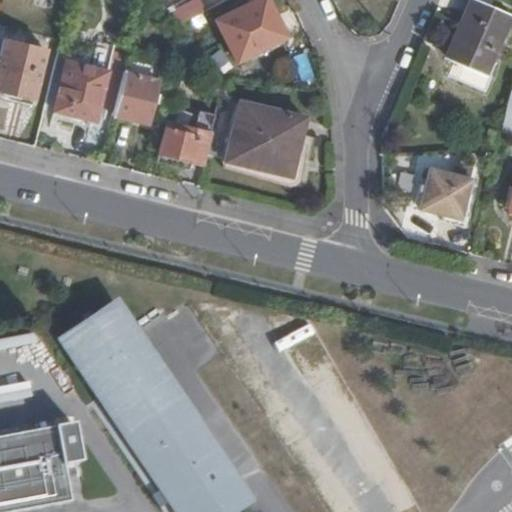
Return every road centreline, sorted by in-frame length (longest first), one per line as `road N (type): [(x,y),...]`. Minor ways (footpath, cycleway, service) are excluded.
road 1 (secondary): [(353,267),(0,179)]
road 2 (secondary): [(511,306),(353,267)]
road 3 (residential): [(353,267),(356,140)]
